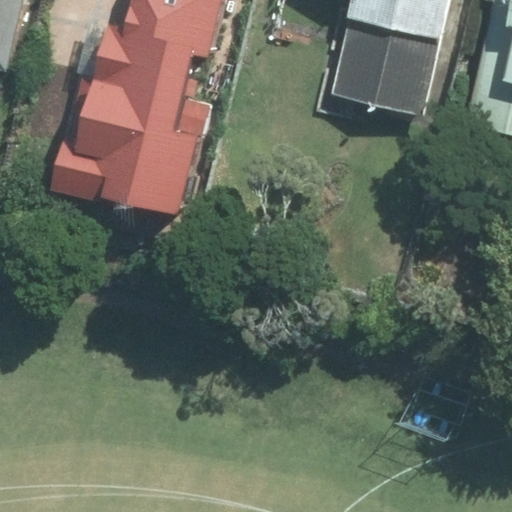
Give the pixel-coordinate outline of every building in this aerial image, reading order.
[(0,0),(0,68),(14,72),(29,0),(0,0)] [(102,75),(86,71),(58,188),(187,218),(215,102),(195,97),(207,49),(217,52),(229,0),(141,0),(137,20),(117,15),(102,75)] [(357,0),(336,91),(429,112),(454,0),(357,0)] [(511,0),(497,0),(470,122),(511,131),(511,0)] [(0,316),(0,368),(6,370),(22,324),(0,316)] [(319,448),(321,377),(269,375),(267,446),(319,448)]
